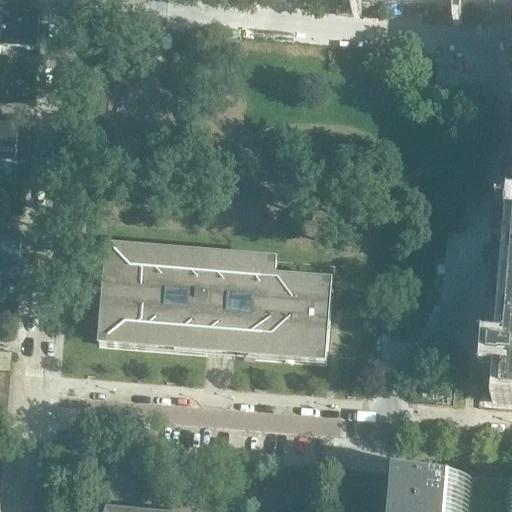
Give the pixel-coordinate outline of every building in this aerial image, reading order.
[(511,0),(408,0),(498,7),(511,8),(511,286),(509,326),(509,328),(508,331),(506,358),(501,358),(502,356),(491,355),(489,370),(501,371),(501,370),(505,370),(504,382),(504,385),(503,397),(511,397),(511,0)] [(38,51),(40,17),(3,13),(0,48),(38,51)] [(0,162),(28,165),(30,140),(18,139),(19,130),(0,128),(0,162)] [(0,277),(19,279),(22,244),(0,242),(0,277)] [(109,252),(117,252),(117,251),(154,254),(153,260),(276,270),(277,264),(107,250),(103,300),(103,306),(99,349),(146,353),(235,360),(326,367),(333,284),(332,284),(323,284),(323,289),(332,290),(330,311),(328,311),(327,325),(329,325),(326,362),(325,362),(325,366),(317,365),(317,366),(280,363),(281,357),(236,354),(220,352),(220,351),(214,351),(209,350),(209,351),(207,351),(146,347),(146,352),(109,349),(109,348),(101,348),(101,343),(100,343),(103,307),(106,307),(107,292),(104,292),(107,256),(108,256),(109,252)] [(238,319),(236,354),(281,357),(280,363),(317,366),(317,365),(325,366),(325,362),(326,362),(329,325),(327,325),(328,311),(330,311),(332,290),(323,289),(323,284),(275,280),(276,270),(153,260),(154,254),(117,251),(117,252),(109,252),(108,256),(107,256),(104,292),(107,292),(106,304),(106,307),(103,307),(100,343),(101,343),(101,348),(109,348),(109,349),(146,352),(146,347),(207,351),(209,351),(209,350),(214,351),(220,351),(220,352),(223,353),(225,318),(232,318),(238,319)] [(276,270),(275,280),(323,284),(323,289),(332,290),(332,284),(333,284),(335,268),(277,263),(277,264),(276,270)] [(0,374),(11,376),(13,355),(0,353),(0,374)] [(11,382),(11,376),(0,374),(0,387),(10,389),(11,382)] [(10,395),(10,389),(0,387),(0,399),(9,401),(10,395)] [(9,407),(9,401),(0,399),(0,411),(8,413),(9,407)] [(8,419),(8,413),(0,411),(0,423),(7,424),(8,419)] [(452,511),(454,482),(437,481),(436,485),(433,485),(427,484),(423,484),(424,480),(394,477),(394,479),(393,480),(390,511),(452,511)] [(454,485),(454,487),(466,488),(491,490),(511,491),(511,486),(454,482),(454,485)] [(511,511),(511,491),(491,490),(454,487),(452,511),(511,511)]
